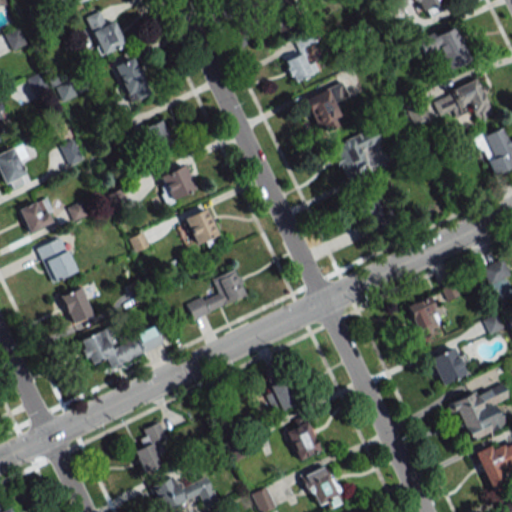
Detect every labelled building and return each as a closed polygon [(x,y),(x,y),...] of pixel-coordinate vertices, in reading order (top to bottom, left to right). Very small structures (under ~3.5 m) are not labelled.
[(257,0),(277,32),(296,21),(283,0),(257,0)] [(406,2),(405,0),(388,0),(394,9),(406,2)] [(409,0),(416,13),(440,1),(438,0),(409,0)] [(103,23),(97,11),(83,17),(99,55),(122,45),(111,20),(103,23)] [(415,40),(421,56),(436,50),(444,68),(465,59),(451,25),(415,40)] [(24,44),(17,27),(2,32),(9,50),(24,44)] [(316,71),(311,61),(308,62),(301,46),(314,40),(310,29),(291,38),(298,54),(281,61),(290,82),(316,71)] [(111,66),(127,101),(146,92),(130,57),(111,66)] [(489,114),(474,79),(429,98),(436,116),(466,103),(473,120),(489,114)] [(314,127),(339,117),(333,101),(345,96),(339,82),(301,98),(314,127)] [(151,151),(170,142),(158,119),(139,129),(151,151)] [(489,176),(511,165),(511,156),(498,126),(472,137),(489,176)] [(358,149),(378,142),(372,128),(327,145),(339,177),(365,168),(358,149)] [(57,145),(67,165),(80,159),(70,139),(57,145)] [(0,152),(0,179),(4,190),(24,181),(16,161),(26,157),(21,144),(0,152)] [(155,174),(163,201),(192,192),(183,165),(155,174)] [(349,198),(362,222),(387,208),(374,185),(349,198)] [(16,208),(25,231),(53,221),(44,197),(16,208)] [(193,244),(203,240),(205,244),(217,239),(203,207),(181,217),(193,244)] [(146,245),(140,231),(126,238),(132,251),(146,245)] [(34,248),(51,282),(74,270),(57,236),(34,248)] [(485,289),(507,288),(505,262),(483,263),(485,289)] [(244,296),(233,268),(209,278),(214,291),(184,304),(190,318),(244,296)] [(89,314),(78,287),(58,296),(69,323),(89,314)] [(403,306),(417,337),(441,326),(427,295),(403,306)] [(76,339),(85,366),(105,358),(108,366),(161,346),(154,327),(109,344),(103,329),(76,339)] [(464,373),(451,346),(426,358),(439,385),(464,373)] [(271,413),(294,403),(284,378),(260,388),(271,413)] [(465,440),(503,427),(494,403),(507,398),(501,382),(444,402),(448,414),(455,411),(465,440)] [(295,459),(317,451),(305,421),(283,429),(295,459)] [(143,445),(131,450),(141,473),(161,464),(152,444),(164,439),(156,422),(137,431),(143,445)] [(511,438),(473,455),(487,489),(506,481),(501,469),(511,464),(511,438)] [(338,502),(322,465),(298,475),(311,506),(325,500),(328,507),(338,502)] [(148,486),(159,511),(167,511),(183,504),(182,501),(196,495),(201,507),(215,500),(203,475),(175,489),(169,476),(148,486)] [(258,511),(260,511),(273,505),(262,486),(248,494),(258,511)] [(511,511),(511,499),(498,506),(500,511),(511,511)]
